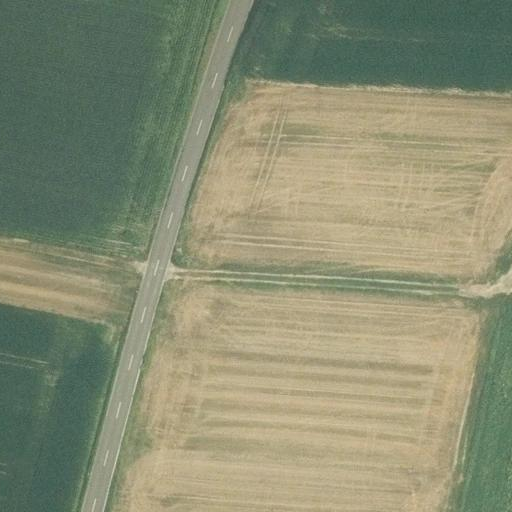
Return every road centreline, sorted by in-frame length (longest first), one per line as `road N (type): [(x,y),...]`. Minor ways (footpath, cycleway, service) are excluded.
road 1 (secondary): [(242,0),(155,272),(92,511)]
road 2 (track): [(511,301),(155,272),(0,243)]
road 3 (track): [(511,272),(499,298),(452,511)]
